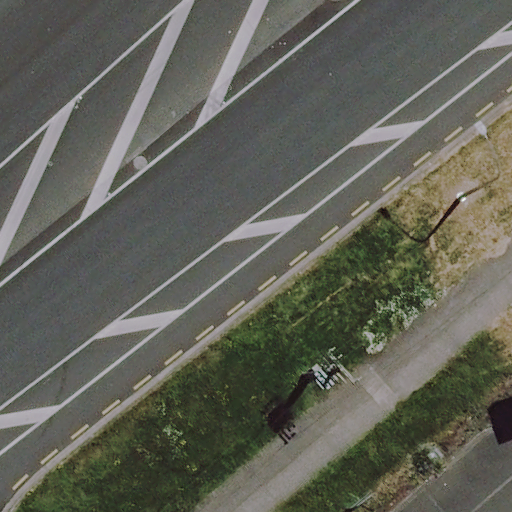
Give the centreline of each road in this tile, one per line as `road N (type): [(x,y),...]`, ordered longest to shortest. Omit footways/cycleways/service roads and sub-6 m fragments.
road 1 (primary): [(447,0),(378,54),(0,239)]
road 2 (primary): [(0,176),(158,0)]
